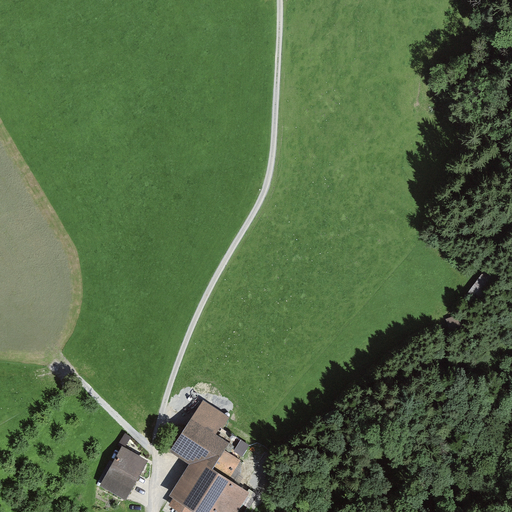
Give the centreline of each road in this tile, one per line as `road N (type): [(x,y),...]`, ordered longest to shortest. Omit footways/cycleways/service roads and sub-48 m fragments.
road 1 (track): [(279,0),(266,189),(179,357),(157,435),(154,511)]
road 2 (track): [(60,361),(155,453)]
